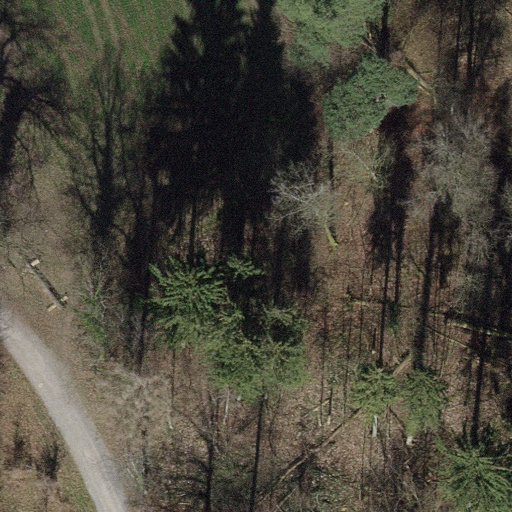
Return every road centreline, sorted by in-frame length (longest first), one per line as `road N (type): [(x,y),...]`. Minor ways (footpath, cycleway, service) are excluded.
road 1 (track): [(0,146),(131,315),(69,396)]
road 2 (track): [(69,396),(118,511)]
